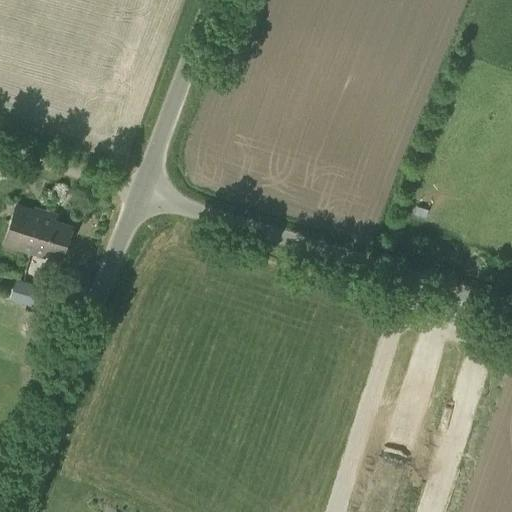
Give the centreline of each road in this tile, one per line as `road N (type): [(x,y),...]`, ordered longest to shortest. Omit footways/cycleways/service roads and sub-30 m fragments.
road 1 (unclassified): [(511,312),(144,196)]
road 2 (unclassified): [(16,511),(144,196)]
road 3 (unclassified): [(144,196),(217,0)]
road 4 (unclassified): [(144,196),(0,153)]
